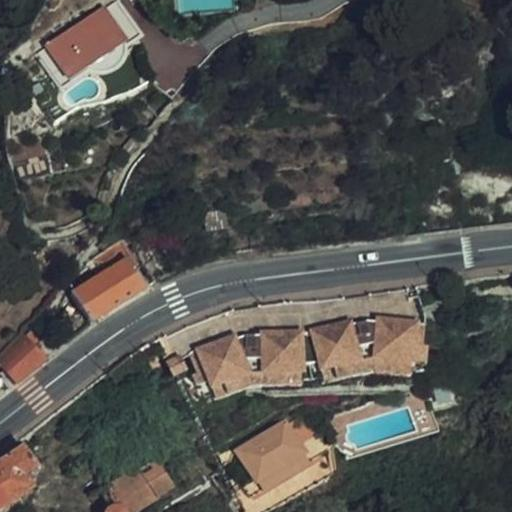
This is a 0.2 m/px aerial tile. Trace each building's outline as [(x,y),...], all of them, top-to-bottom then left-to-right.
[(37,56),(52,78),(77,61),(83,69),(138,31),(117,1),(37,56)] [(141,36),(138,31),(83,69),(77,61),(52,78),(62,90),(87,73),(95,74),(104,73),(111,71),(116,67),(122,61),(124,55),(126,47),(141,36)] [(43,141),(14,148),(20,178),(24,178),(25,180),(51,175),(43,141)] [(337,192),(245,203),(246,213),(337,203),(337,192)] [(226,213),(206,216),(207,232),(228,228),(226,213)] [(116,247),(105,254),(86,266),(97,281),(74,295),(92,324),(104,315),(145,290),(116,247)] [(422,357),(426,327),(405,324),(381,321),(381,326),(377,362),(403,365),(402,372),(420,374),(422,357)] [(308,333),(317,377),(323,376),(336,374),(335,367),(360,363),(352,327),(352,325),(308,333)] [(366,325),(352,327),(360,363),(363,375),(364,375),(376,374),(377,362),(381,326),(366,325)] [(305,377),(317,377),(308,333),(263,336),(263,339),(266,379),(305,377)] [(46,359),(27,336),(0,358),(0,363),(18,384),(34,370),(46,359)] [(266,379),(263,339),(249,339),(238,344),(253,378),(258,389),(266,386),(266,379)] [(253,378),(238,344),(236,340),(194,357),(203,377),(208,375),(219,396),(230,392),(229,388),(253,378)] [(431,358),(422,357),(420,374),(428,375),(431,358)] [(403,365),(377,362),(376,374),(419,381),(420,374),(402,372),(403,365)] [(336,374),(323,376),(326,384),(363,375),(360,363),(335,367),(336,374)] [(176,365),(162,372),(169,386),(182,379),(176,365)] [(207,402),(219,396),(208,375),(203,377),(197,380),(207,402)] [(305,377),(266,379),(266,386),(306,385),(305,377)] [(222,403),(258,389),(253,378),(229,388),(230,392),(219,396),(222,403)] [(251,473),(245,477),(261,494),(264,492),(258,483),(307,455),(290,428),(306,419),(299,404),(286,411),(289,417),(284,420),(288,426),(240,454),(251,473)] [(327,411),(330,420),(348,416),(345,405),(327,411)] [(7,461),(0,465),(0,489),(8,503),(32,488),(33,488),(24,476),(36,469),(27,455),(24,450),(7,461)] [(313,465),(307,455),(258,483),(264,492),(313,465)] [(153,456),(114,479),(116,483),(92,498),(101,511),(136,511),(158,500),(157,498),(172,488),(153,456)] [(24,476),(33,488),(41,476),(36,469),(24,476)] [(261,494),(245,477),(237,481),(249,501),(261,494)] [(0,507),(8,503),(0,489),(0,507)]
